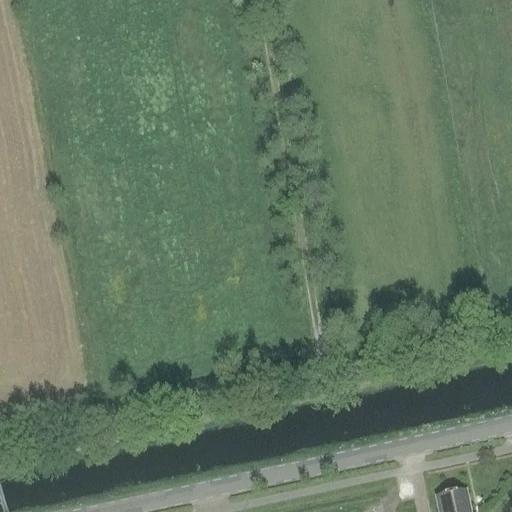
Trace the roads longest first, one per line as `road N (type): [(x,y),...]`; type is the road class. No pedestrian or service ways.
road 1 (unclassified): [(0,446),(511,338)]
road 2 (tertiary): [(119,511),(511,428)]
